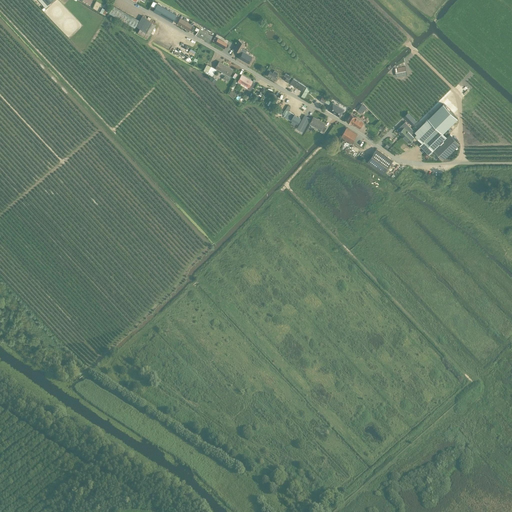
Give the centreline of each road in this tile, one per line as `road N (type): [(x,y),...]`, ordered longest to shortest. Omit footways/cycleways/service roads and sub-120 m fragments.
road 1 (track): [(331,511),(476,384),(285,185),(319,149),(397,194),(408,183)]
road 2 (unclassified): [(511,162),(395,158),(126,0)]
road 3 (track): [(400,160),(511,249)]
